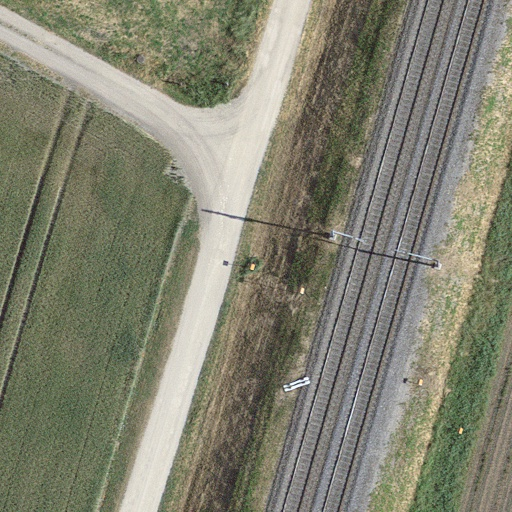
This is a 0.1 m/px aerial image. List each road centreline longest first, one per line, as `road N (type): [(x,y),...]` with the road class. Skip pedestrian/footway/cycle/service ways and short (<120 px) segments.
road 1 (track): [(297,0),(144,511)]
road 2 (track): [(246,167),(0,33)]
